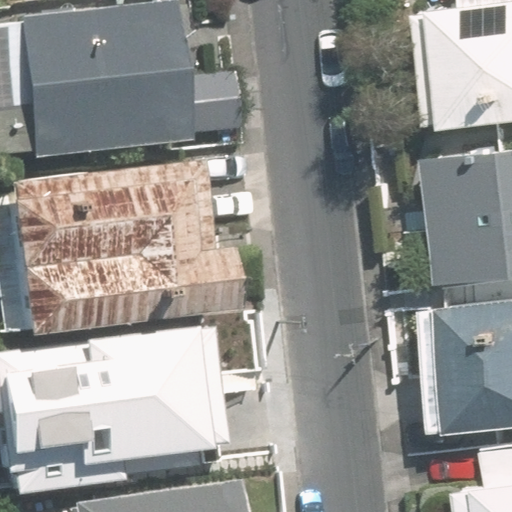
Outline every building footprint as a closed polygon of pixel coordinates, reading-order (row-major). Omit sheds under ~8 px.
[(0,150),(186,125),(169,0),(101,0),(0,13),(0,150)] [(430,9),(445,116),(511,107),(511,0),(471,0),(472,3),(430,9)] [(511,143),(430,154),(446,268),(511,259),(511,143)] [(171,171),(0,193),(0,255),(10,333),(217,305),(209,246),(182,249),(171,171)] [(511,293),(455,299),(468,422),(511,417),(511,293)] [(52,464),(197,445),(181,325),(0,349),(0,350),(12,439),(48,434),(52,464)] [(0,490),(13,488),(5,431),(0,431),(0,490)] [(511,511),(511,444),(483,447),(489,511),(511,511)] [(231,511),(227,478),(53,501),(54,511),(231,511)]
